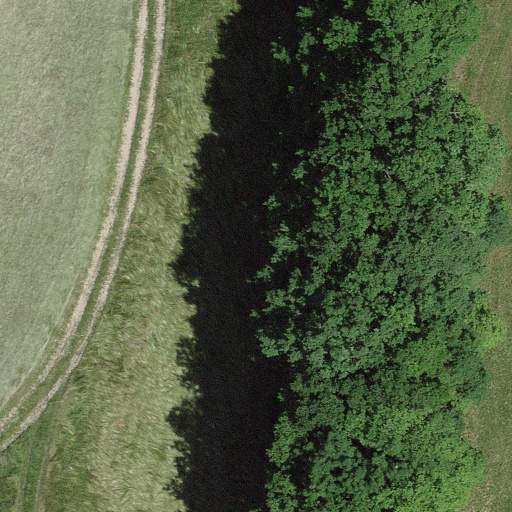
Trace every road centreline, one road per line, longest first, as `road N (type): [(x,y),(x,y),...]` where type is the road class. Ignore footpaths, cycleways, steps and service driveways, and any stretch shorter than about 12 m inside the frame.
road 1 (track): [(0,454),(154,268),(188,0)]
road 2 (track): [(79,511),(154,268)]
